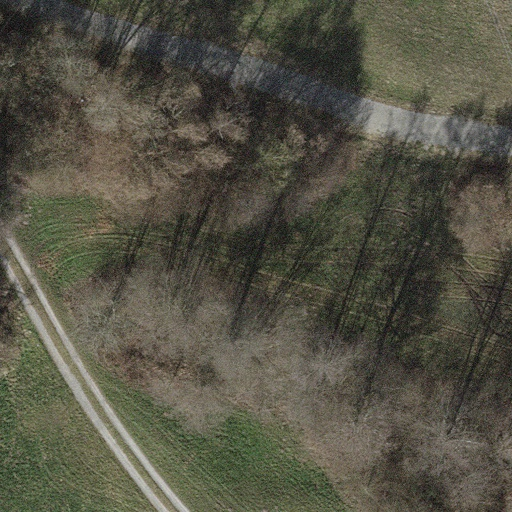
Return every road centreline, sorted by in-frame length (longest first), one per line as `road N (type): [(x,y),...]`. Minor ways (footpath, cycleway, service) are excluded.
road 1 (unclassified): [(511,136),(394,110),(251,42),(186,0)]
road 2 (track): [(181,511),(106,421),(0,224)]
